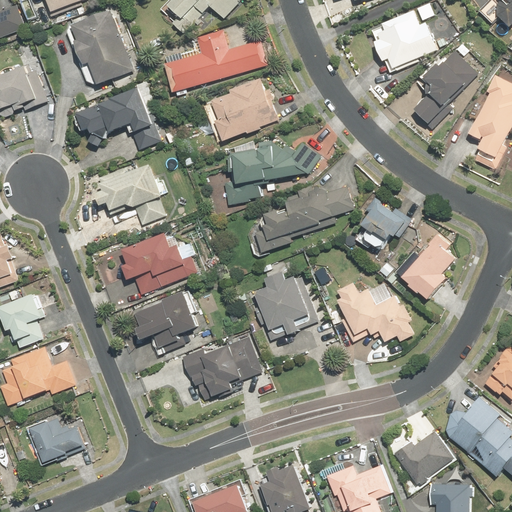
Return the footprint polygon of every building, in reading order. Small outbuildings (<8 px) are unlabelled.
[(49,0),(53,10),(83,0),(49,0)] [(167,0),(160,9),(187,33),(212,6),(226,19),(242,2),(239,0),(167,0)] [(500,17),(511,28),(511,0),(491,0),(481,12),(494,24),(500,17)] [(0,39),(27,29),(18,5),(0,11),(0,39)] [(96,86),(136,70),(113,10),(72,25),(96,86)] [(415,11),(374,28),(391,70),(439,50),(427,23),(421,26),(415,11)] [(166,64),(174,92),(270,65),(263,40),(230,49),(225,29),(198,37),(203,53),(166,64)] [(416,110),(435,129),(454,109),(450,105),(479,75),(455,50),(421,84),(432,95),(416,110)] [(0,113),(7,117),(50,101),(38,70),(29,73),(26,65),(4,74),(2,70),(0,70),(0,113)] [(479,150),(498,159),(511,130),(511,82),(497,76),(469,134),(483,141),(479,150)] [(265,79),(205,103),(221,142),(281,117),(265,79)] [(140,88),(78,113),(87,135),(110,126),(112,131),(130,124),(140,150),(162,142),(140,88)] [(305,142),(299,151),(288,144),(285,148),(273,141),(260,143),(261,148),(228,153),(233,182),(226,183),(230,205),(263,200),(260,180),(311,173),(323,155),(305,142)] [(150,164),(101,182),(104,190),(97,193),(102,205),(109,202),(113,215),(136,206),(143,225),(169,215),(150,164)] [(257,232),(263,252),(295,242),(293,236),(338,222),(336,216),(357,209),(349,186),(331,192),(315,184),(300,189),(303,197),(288,202),(289,205),(261,214),(265,229),(257,232)] [(381,197),(364,224),(390,240),(394,233),(401,237),(413,218),(381,197)] [(0,286),(20,280),(5,232),(0,233),(0,286)] [(135,276),(143,295),(199,273),(192,256),(186,259),(180,245),(173,248),(167,232),(124,249),(130,263),(125,265),(130,278),(135,276)] [(440,235),(404,276),(430,298),(448,277),(445,274),(458,259),(447,249),(452,245),(440,235)] [(269,286),(256,291),(272,330),(286,324),(290,335),(301,330),(296,320),(312,313),(297,275),(287,279),(284,271),(266,278),(269,286)] [(344,297),(339,300),(348,317),(344,319),(356,342),(380,329),(387,341),(399,335),(402,342),(417,335),(411,322),(414,320),(405,303),(401,305),(396,295),(379,304),(368,285),(358,290),(355,282),(340,290),(344,297)] [(37,292),(0,306),(0,308),(8,330),(14,328),(21,348),(46,338),(38,319),(46,316),(37,292)] [(185,293),(137,312),(143,326),(138,327),(143,339),(152,335),(160,355),(187,344),(183,333),(199,327),(185,293)] [(205,349),(184,357),(203,404),(235,391),(233,385),(265,372),(251,337),(207,354),(205,349)] [(511,343),(484,379),(511,400),(511,343)] [(4,386),(11,405),(52,389),(54,394),(77,385),(68,361),(54,366),(46,347),(13,360),(15,366),(5,370),(10,384),(4,386)] [(443,430),(500,475),(505,468),(511,473),(511,422),(479,397),(467,412),(461,407),(443,430)] [(60,417),(33,427),(46,462),(87,447),(78,423),(64,429),(60,417)] [(413,440),(396,453),(420,486),(458,458),(436,430),(416,445),(413,440)] [(314,511),(294,464),(269,474),(272,480),(262,484),(273,511),(314,511)] [(342,493),(349,511),(382,511),(378,499),(393,493),(382,465),(359,474),(355,464),(328,475),(336,495),(342,493)] [(240,484),(195,501),(199,511),(247,511),(250,511),(240,484)] [(438,511),(471,511),(471,485),(433,485),(433,504),(438,504),(438,511)]
